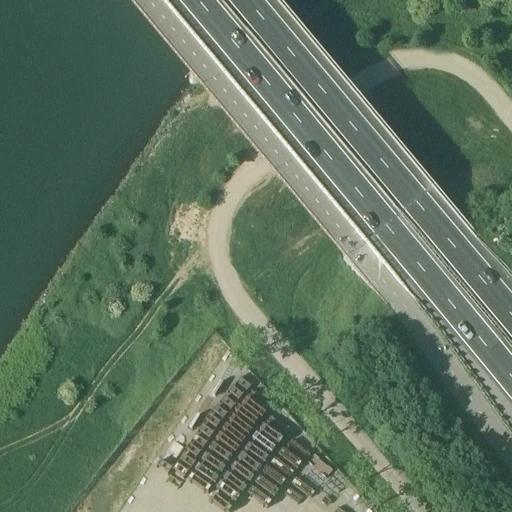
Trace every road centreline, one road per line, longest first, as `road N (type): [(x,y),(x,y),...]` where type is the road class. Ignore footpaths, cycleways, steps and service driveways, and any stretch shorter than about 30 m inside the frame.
road 1 (unclassified): [(511,448),(148,0)]
road 2 (unclassified): [(418,511),(241,306),(218,259),(231,191),(350,83)]
road 3 (motorway): [(196,0),(511,378)]
road 4 (motorway): [(511,316),(246,0)]
road 5 (unclassified): [(511,118),(483,82),(440,59),(385,63),(350,83)]
